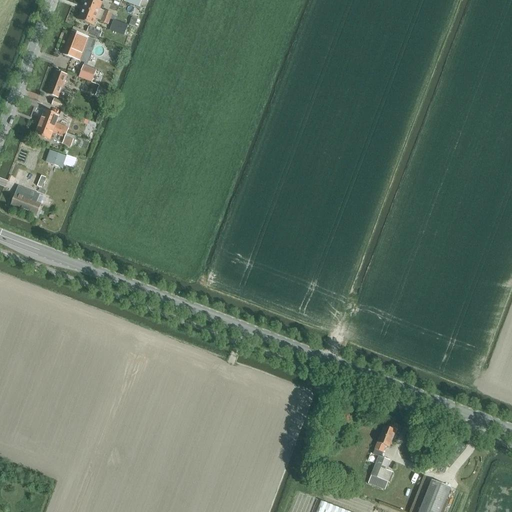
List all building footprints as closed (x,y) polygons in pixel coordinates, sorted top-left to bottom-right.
[(94,0),(86,0),(83,9),(110,19),(113,14),(105,11),(105,12),(100,10),(102,3),(94,0)] [(108,25),(110,19),(83,9),(79,20),(93,26),(96,20),(101,21),(101,22),(108,25)] [(132,17),(129,25),(134,28),(138,20),(132,17)] [(128,26),(115,21),(111,31),(124,36),(128,26)] [(89,27),(87,32),(100,37),(102,33),(89,27)] [(80,61),(83,54),(89,38),(72,31),(63,55),(80,61)] [(92,82),(97,71),(84,66),(79,77),(92,82)] [(67,101),(70,93),(62,90),(67,75),(57,71),(48,94),(58,99),(59,98),(67,101)] [(99,86),(95,96),(106,100),(110,90),(99,86)] [(63,110),(65,104),(54,100),(52,106),(63,110)] [(40,123),(63,132),(66,133),(68,128),(57,124),(60,116),(45,111),(40,123)] [(66,133),(63,132),(40,123),(36,135),(50,141),(53,133),(61,136),(65,138),(66,134),(66,133)] [(65,138),(64,141),(73,144),(75,137),(66,134),(65,138)] [(63,168),(67,157),(50,152),(47,162),(63,168)] [(41,176),(37,186),(42,188),(46,178),(41,176)] [(11,206),(38,216),(42,204),(37,202),(40,195),(18,187),(15,194),(11,206)] [(38,241),(41,234),(14,224),(12,231),(38,241)] [(392,473),(386,470),(390,460),(381,457),(383,452),(384,452),(386,446),(390,448),(396,431),(384,427),(375,450),(376,450),(373,458),(378,460),(372,476),(371,476),(368,484),(385,490),(388,483),(389,483),(392,473)] [(337,438),(335,446),(342,448),(344,440),(337,438)] [(441,511),(451,488),(431,481),(418,511),(441,511)] [(345,511),(321,502),(316,511),(345,511)]
